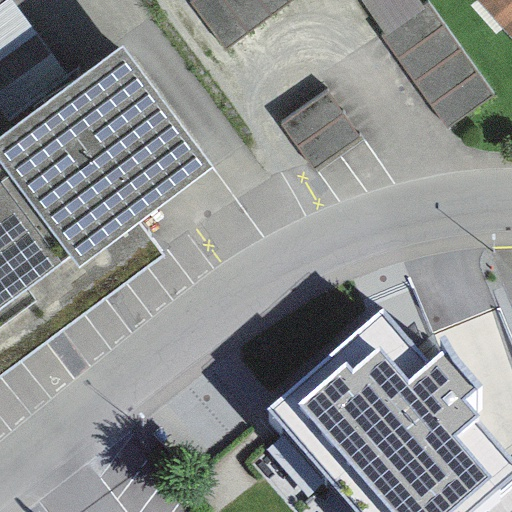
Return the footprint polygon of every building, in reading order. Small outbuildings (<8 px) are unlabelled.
[(0,0),(0,81),(41,54),(4,0),(0,0)] [(369,0),(443,126),(492,98),(435,0),(369,0)] [(511,0),(502,0),(511,10),(511,0)] [(198,155),(124,54),(0,144),(0,361),(152,250),(123,211),(198,155)] [(511,472),(387,323),(270,420),(346,511),(479,511),(511,485),(511,472)]
